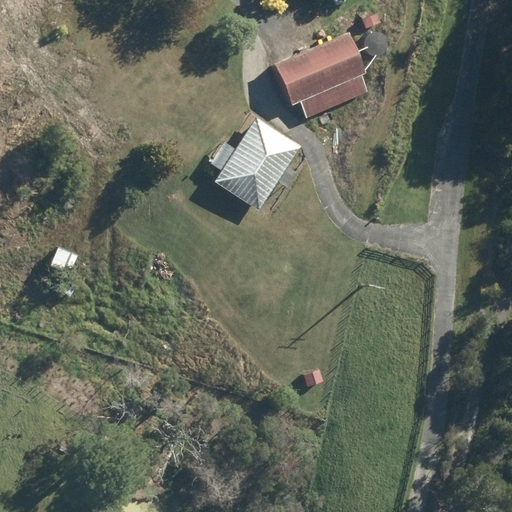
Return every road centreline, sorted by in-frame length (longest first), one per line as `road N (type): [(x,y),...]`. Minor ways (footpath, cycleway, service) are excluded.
road 1 (track): [(418,511),(433,444),(440,250),(473,0)]
road 2 (track): [(248,0),(257,84),(283,114),(313,131),(358,227),(391,246),(440,250)]
